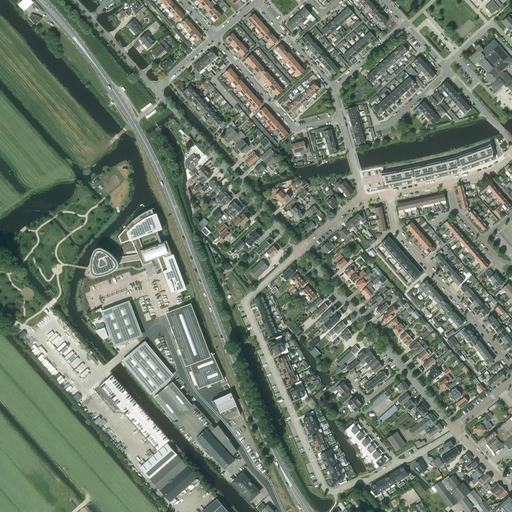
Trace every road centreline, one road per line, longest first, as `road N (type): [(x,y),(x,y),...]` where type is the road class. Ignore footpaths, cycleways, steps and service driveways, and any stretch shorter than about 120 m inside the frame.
road 1 (primary): [(307,511),(250,404),(133,123),(39,0)]
road 2 (residential): [(299,250),(245,300),(290,417),(323,487),(368,480),(397,463)]
road 3 (unclassified): [(280,511),(239,445),(193,393),(151,293)]
road 4 (residential): [(388,194),(394,227),(511,369)]
road 5 (residential): [(299,250),(154,90)]
road 6 (residential): [(340,117),(296,127),(215,37)]
road 7 (residential): [(403,370),(299,250)]
road 8 (track): [(75,511),(89,498),(0,396)]
road 9 (unclassified): [(74,0),(154,90)]
